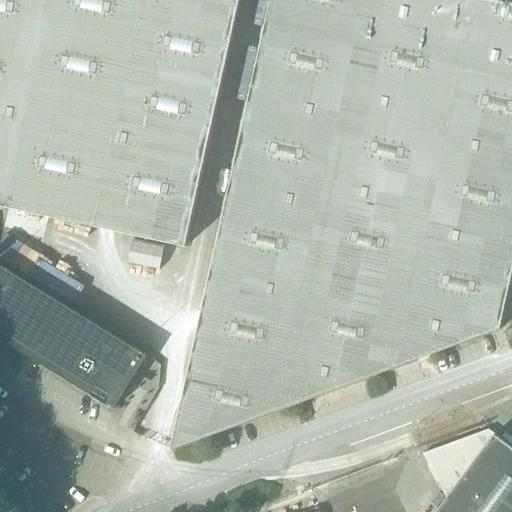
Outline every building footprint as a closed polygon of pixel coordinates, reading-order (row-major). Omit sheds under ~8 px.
[(0,0),(0,204),(186,246),(240,0),(0,0)] [(381,373),(419,359),(431,354),(474,338),(490,332),(501,328),(511,278),(511,0),(271,0),(172,450),(207,437),(293,405),(307,400),(364,379),(381,373)] [(147,355),(0,264),(0,337),(114,408),(126,389),(128,386),(130,382),(147,355)] [(132,393),(126,389),(114,408),(112,411),(123,418),(132,393)] [(511,511),(511,446),(495,434),(436,511),(511,511)]
